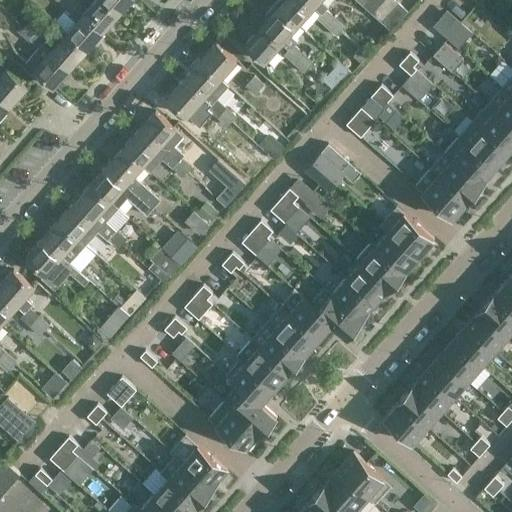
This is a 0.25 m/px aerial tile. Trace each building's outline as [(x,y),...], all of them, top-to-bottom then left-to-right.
[(103,31),(83,13),(75,6),(79,1),(77,0),(64,0),(62,3),(58,0),(57,0),(70,11),(68,13),(76,21),(67,31),(87,49),(103,31)] [(119,13),(105,0),(94,0),(83,13),(103,31),(119,13)] [(105,0),(119,13),(130,0),(105,0)] [(314,6),(307,0),(276,0),(274,2),(298,24),(314,6)] [(307,0),(314,6),(321,12),(317,17),(328,26),(336,16),(326,8),(329,5),(322,0),(307,0)] [(372,12),(382,0),(365,0),(362,4),(372,12)] [(398,1),(396,0),(382,0),(372,12),(381,20),(398,1)] [(407,10),(398,1),(381,20),(391,29),(407,10)] [(298,24),(274,2),(265,12),(266,16),(268,18),(263,24),(282,42),(289,48),(284,53),(295,63),(304,52),(294,43),(298,39),(291,33),(298,24)] [(336,16),(328,26),(337,35),(346,25),(336,16)] [(38,30),(48,38),(27,19),(23,24),(24,25),(19,30),(29,39),(38,30)] [(462,22),(448,37),(457,45),(471,30),(462,22)] [(282,42),(263,24),(246,43),(266,60),(282,42)] [(71,67),(51,49),(44,43),(48,38),(38,30),(29,39),(38,47),(26,60),(54,85),(71,67)] [(67,31),(51,49),(71,67),(87,49),(67,31)] [(218,41),(201,60),(229,84),(222,77),(237,59),(218,41)] [(444,41),(433,53),(453,70),(464,58),(444,41)] [(359,60),(362,62),(369,54),(361,46),(357,51),(360,54),(359,60)] [(410,51),(405,57),(414,65),(419,59),(410,51)] [(304,52),(295,63),(304,71),(314,61),(304,52)] [(417,68),(414,65),(405,57),(399,63),(411,74),(417,68)] [(201,60),(185,78),(213,102),(217,97),(229,84),(201,60)] [(322,78),(332,86),(348,68),(339,60),(322,78)] [(8,68),(0,76),(0,93),(11,104),(27,85),(8,68)] [(256,93),(265,83),(255,74),(246,84),(256,93)] [(511,74),(502,85),(511,93),(511,74)] [(185,78),(168,97),(200,125),(212,111),(208,107),(213,102),(185,78)] [(381,83),(376,89),(388,100),(394,94),(381,83)] [(511,93),(502,85),(488,101),(511,122),(511,93)] [(388,100),(376,89),(371,95),(383,106),(388,100)] [(0,93),(0,115),(11,104),(0,93)] [(213,102),(208,107),(212,111),(217,116),(226,106),(217,97),(213,102)] [(390,99),(379,111),(395,125),(406,113),(390,99)] [(511,122),(488,101),(473,118),(511,151),(511,149),(511,122)] [(236,115),(226,106),(217,116),(227,125),(236,115)] [(156,110),(140,128),(167,153),(163,157),(173,166),(182,156),(185,153),(175,144),(184,134),(178,128),(176,128),(156,110)] [(352,116),(346,122),(361,135),(366,129),(352,116)] [(511,151),(473,118),(459,134),(496,167),(511,151)] [(167,153),(140,128),(124,146),(144,164),(151,171),(163,157),(167,153)] [(259,143),(271,153),(275,157),(285,146),(269,132),(259,143)] [(496,167),(459,134),(444,150),(482,184),(489,176),(488,176),(496,167)] [(162,198),(135,174),(144,164),(123,146),(108,164),(155,206),(162,198)] [(482,184),(444,150),(430,167),(467,200),(482,184)] [(336,163),(321,151),(314,159),(334,177),(349,161),(343,155),(336,163)] [(182,156),(173,166),(172,167),(182,176),(191,165),(182,156)] [(246,181),(219,157),(209,168),(227,185),(236,193),(246,181)] [(332,176),(329,174),(313,160),(304,169),(323,186),(332,176)] [(155,206),(108,164),(91,182),(107,196),(112,200),(119,206),(128,196),(148,214),(155,206)] [(467,200),(430,167),(415,183),(453,217),(453,216),(467,200)] [(107,196),(91,182),(75,200),(102,224),(98,230),(107,239),(117,229),(129,215),(119,206),(112,200),(107,196)] [(227,185),(217,196),(226,204),(236,193),(227,185)] [(290,186),(284,192),(294,200),(299,195),(290,186)] [(299,205),(294,200),(284,192),(278,200),(292,213),(299,205)] [(102,224),(75,200),(59,218),(87,242),(98,230),(102,224)] [(397,204),(382,220),(420,253),(435,237),(397,204)] [(196,211),(187,221),(200,232),(208,222),(196,211)] [(87,242),(59,218),(43,236),(70,260),(87,242)] [(261,219),(256,224),(268,235),(273,229),(261,219)] [(388,228),(375,242),(406,270),(420,253),(382,220),(381,222),(388,228)] [(268,235),(256,224),(250,231),(265,244),(270,237),(268,235)] [(127,238),(117,229),(107,239),(118,248),(127,238)] [(70,260),(43,236),(27,254),(46,271),(42,276),(55,288),(71,271),(86,284),(90,279),(70,260)] [(372,239),(357,256),(391,286),(406,270),(375,242),(372,239)] [(165,249),(179,261),(186,253),(172,241),(165,249)] [(148,267),(161,277),(164,280),(181,262),(179,261),(165,249),(161,245),(150,257),(154,260),(148,267)] [(233,251),(227,257),(236,265),(239,268),(245,261),(233,251)] [(359,260),(346,275),(376,302),(384,293),(384,294),(391,286),(357,256),(356,257),(359,260)] [(236,265),(227,257),(222,263),(231,271),(236,265)] [(102,280),(85,265),(80,269),(97,285),(102,280)] [(15,268),(0,284),(0,288),(25,310),(24,311),(20,316),(31,325),(40,315),(30,306),(33,303),(25,296),(35,286),(15,268)] [(325,285),(362,319),(368,312),(368,311),(376,302),(346,275),(332,291),(325,285)] [(511,283),(506,278),(493,293),(511,309),(511,283)] [(204,283),(198,289),(208,297),(213,291),(204,283)] [(303,294),(302,294),(348,335),(362,319),(325,285),(311,301),(303,294)] [(25,310),(0,288),(0,320),(2,322),(17,305),(24,311),(25,310)] [(281,303),(280,304),(318,338),(332,322),(339,329),(347,336),(347,335),(348,335),(302,294),(295,288),(281,303)] [(208,297),(198,289),(193,295),(207,308),(213,302),(208,297)] [(511,329),(511,309),(493,293),(480,308),(508,333),(511,329)] [(280,304),(266,321),(304,354),(318,338),(280,304)] [(110,334),(129,313),(121,306),(102,327),(110,334)] [(497,346),(508,333),(480,308),(466,323),(495,349),(497,346)] [(49,323),(40,315),(31,325),(40,334),(49,323)] [(175,315),(170,321),(179,329),(182,332),(187,326),(175,315)] [(179,329),(170,321),(165,327),(173,335),(179,329)] [(266,321),(252,337),(289,370),(304,354),(266,321)] [(495,349),(466,323),(453,338),(481,364),(495,349)] [(186,333),(174,349),(184,356),(195,340),(186,333)] [(251,337),(237,353),(241,356),(275,387),(289,370),(252,337),(251,337)] [(481,364),(453,338),(439,354),(468,379),(481,364)] [(146,349),(140,355),(152,366),(158,359),(146,349)] [(0,362),(8,370),(17,360),(7,351),(0,359),(0,362)] [(468,379),(439,354),(425,369),(454,394),(468,379)] [(241,356),(226,373),(230,376),(238,383),(275,417),(277,415),(262,401),(275,387),(241,356)] [(70,378),(82,365),(72,357),(61,370),(70,378)] [(454,394),(425,369),(412,384),(441,410),(454,394)] [(53,397),(68,381),(56,370),(42,386),(53,397)] [(122,375),(117,381),(131,394),(137,388),(122,375)] [(238,383),(223,399),(261,433),(275,417),(238,383)] [(441,410),(412,384),(398,399),(427,425),(441,410)] [(36,420),(8,395),(0,403),(0,423),(18,440),(36,420)] [(223,399),(209,416),(246,449),(255,439),(261,433),(223,399)] [(427,425),(398,399),(384,416),(413,441),(427,425)] [(102,416),(107,410),(98,402),(93,408),(102,416)] [(111,415),(131,433),(143,419),(123,402),(111,415)] [(511,407),(508,404),(503,410),(511,418),(511,417),(511,407)] [(102,416),(93,408),(87,414),(96,422),(102,416)] [(511,418),(503,410),(497,416),(506,424),(511,418)] [(219,479),(228,469),(186,432),(171,448),(176,452),(214,486),(219,480),(219,479)] [(69,435),(64,441),(73,449),(78,443),(69,435)] [(481,435),(476,441),(485,449),(490,443),(481,435)] [(73,449),(64,441),(58,447),(73,460),(78,454),(73,449)] [(485,449),(476,441),(470,447),(479,455),(485,449)] [(354,450),(339,467),(376,500),(392,483),(354,450)] [(214,486),(176,452),(162,469),(199,502),(214,486)] [(0,495),(20,473),(2,456),(0,458),(0,495)] [(457,480),(462,474),(453,466),(447,472),(457,480)] [(41,467),(35,473),(47,484),(53,477),(41,467)] [(376,500),(339,467),(324,483),(356,511),(358,511),(355,509),(368,495),(375,501),(376,500)] [(190,511),(199,502),(162,469),(160,470),(167,477),(154,492),(177,511),(190,511)] [(495,474),(489,480),(499,488),(504,482),(495,474)] [(499,488),(489,480),(484,486),(493,494),(499,488)] [(356,511),(324,483),(310,499),(324,511),(356,511)] [(177,511),(154,492),(141,507),(133,501),(132,502),(143,511),(177,511)] [(324,511),(310,499),(298,511),(324,511)] [(143,511),(132,502),(123,511),(143,511)]
